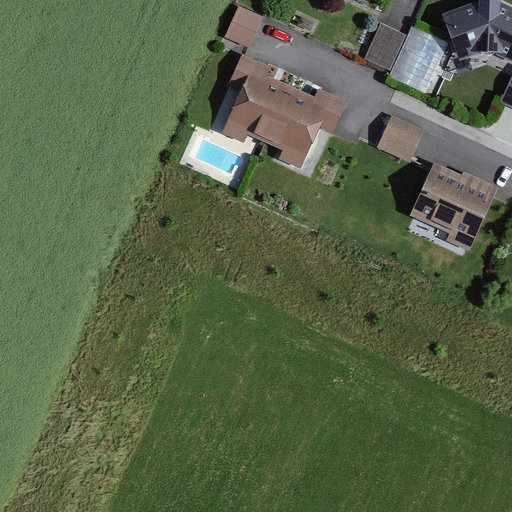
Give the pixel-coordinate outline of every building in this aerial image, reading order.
[(511,61),(511,7),(496,0),(481,0),(443,14),(452,37),(460,61),(489,51),(511,61)] [(256,32),(263,16),(239,5),(224,38),(248,49),(256,32)] [(391,70),(406,36),(393,30),(379,24),(364,58),(391,70)] [(248,133),(265,141),(291,87),(267,76),(271,67),(242,53),(241,56),(227,84),(230,86),(241,91),(222,131),(244,141),(248,133)] [(511,81),(502,102),(511,106),(511,81)] [(291,87),(265,141),(282,149),(278,157),(299,167),(318,127),(332,134),(347,103),(317,89),(313,97),(291,87)] [(378,149),(410,163),(424,131),(409,124),(393,116),(378,149)] [(446,241),(470,252),(499,188),(464,172),(462,176),(435,164),(411,215),(450,233),(446,241)]
